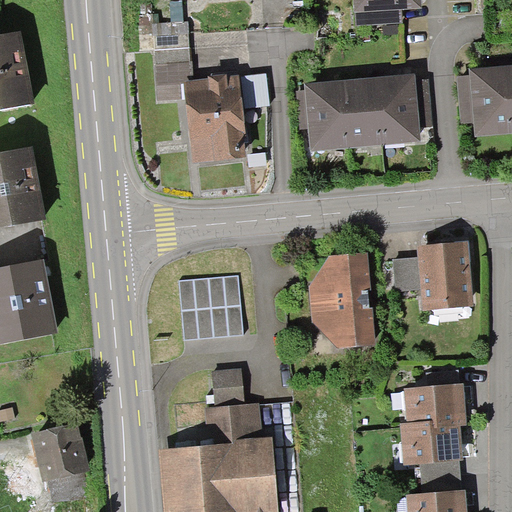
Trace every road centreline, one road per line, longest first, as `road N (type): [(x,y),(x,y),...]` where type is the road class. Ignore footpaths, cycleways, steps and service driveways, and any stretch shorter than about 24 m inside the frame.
road 1 (residential): [(497,202),(107,234)]
road 2 (residential): [(500,511),(497,202)]
road 3 (primary): [(107,234),(131,511)]
road 4 (primary): [(85,0),(107,234)]
